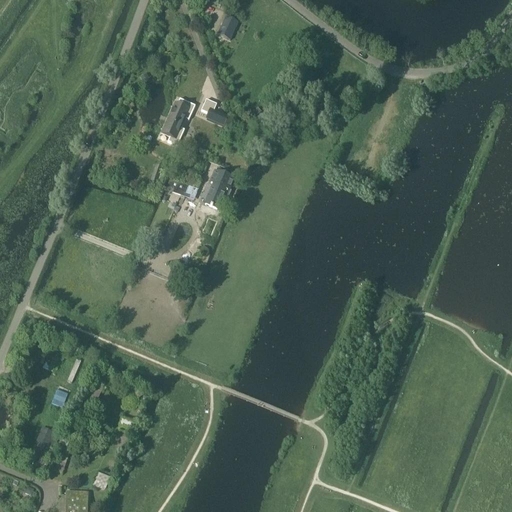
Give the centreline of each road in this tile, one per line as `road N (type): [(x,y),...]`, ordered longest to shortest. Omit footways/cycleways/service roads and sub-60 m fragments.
road 1 (unclassified): [(0,359),(142,0)]
road 2 (unclassified): [(511,16),(470,63),(411,74),(357,53),(287,0)]
road 3 (track): [(0,195),(93,58),(116,0)]
